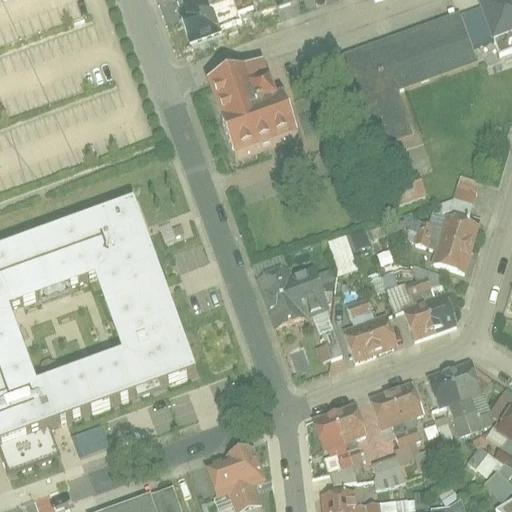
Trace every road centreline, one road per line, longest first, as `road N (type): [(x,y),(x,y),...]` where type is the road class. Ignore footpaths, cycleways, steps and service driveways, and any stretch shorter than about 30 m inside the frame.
road 1 (residential): [(163,86),(282,412)]
road 2 (residential): [(282,412),(27,511)]
road 3 (residential): [(163,86),(411,0)]
road 4 (residential): [(476,346),(282,412)]
road 5 (residential): [(476,346),(511,230)]
